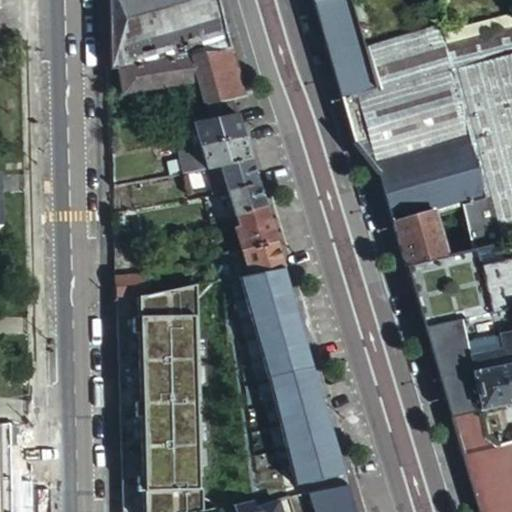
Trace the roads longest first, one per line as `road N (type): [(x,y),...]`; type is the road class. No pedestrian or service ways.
road 1 (secondary): [(444,511),(285,0)]
road 2 (secondary): [(246,0),(405,511)]
road 3 (secondary): [(63,0),(78,511)]
